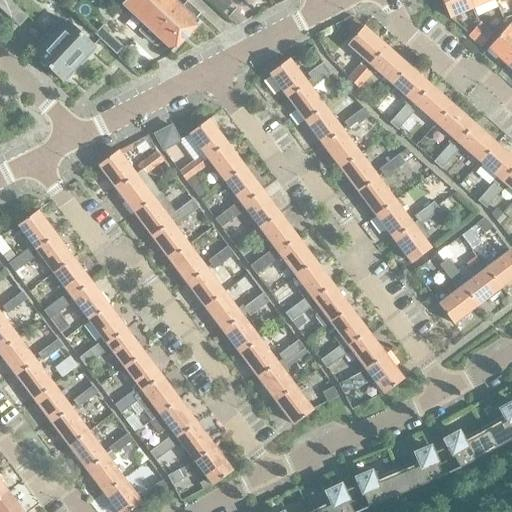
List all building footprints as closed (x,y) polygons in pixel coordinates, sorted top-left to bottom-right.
[(0,0),(0,9),(18,26),(27,17),(7,0),(0,0)] [(171,52),(185,38),(144,0),(129,0),(124,7),(171,52)] [(144,0),(185,38),(189,34),(199,23),(195,19),(200,14),(186,2),(182,6),(176,1),(176,0),(144,0)] [(208,0),(223,13),(231,4),(226,0),(208,0)] [(471,8),(467,0),(441,0),(449,18),(471,8)] [(467,0),(471,8),(490,0),(467,0)] [(228,18),(232,22),(236,26),(245,21),(234,11),(228,18)] [(58,21),(46,34),(80,66),(80,65),(88,56),(86,54),(93,46),(67,22),(63,26),(58,21)] [(479,23),(474,29),(487,40),(492,34),(479,23)] [(511,58),(511,28),(508,25),(487,48),(506,65),(511,58)] [(347,45),(370,65),(386,47),(363,27),(347,45)] [(481,47),(487,40),(474,29),(469,35),(481,47)] [(38,53),(35,56),(61,81),(68,73),(71,76),(79,67),(80,66),(46,34),(33,48),(38,53)] [(408,66),(386,47),(370,65),(392,84),(408,66)] [(287,98),(307,83),(288,59),(269,74),(287,98)] [(322,62),(314,68),(323,79),(330,73),(322,62)] [(361,66),(355,73),(365,81),(371,75),(361,66)] [(430,86),(408,66),(392,84),(407,98),(403,103),(404,104),(410,108),(414,104),(430,86)] [(315,85),(323,79),(314,68),(306,74),(315,85)] [(365,81),(355,73),(349,79),(359,88),(365,81)] [(287,98),(305,122),(324,107),(307,83),(287,98)] [(452,105),(430,86),(414,104),(436,123),(452,105)] [(404,104),(396,113),(406,121),(414,112),(410,108),(404,104)] [(474,124),(452,105),(436,123),(451,137),(447,142),(448,143),(448,144),(453,149),(453,148),(458,143),(474,124)] [(305,122),(322,145),(342,130),(324,107),(305,122)] [(363,107),(353,114),(360,124),(370,116),(363,107)] [(398,130),(406,121),(396,113),(388,122),(398,130)] [(350,131),(360,124),(353,114),(343,121),(350,131)] [(206,158),(226,143),(208,119),(188,134),(206,158)] [(480,162),(496,144),(474,124),(458,143),(480,162)] [(171,126),(154,134),(163,150),(179,142),(171,126)] [(322,145),(340,168),(359,154),(342,130),(322,145)] [(243,166),(226,143),(206,158),(224,181),(243,166)] [(448,144),(440,153),(449,161),(458,151),(453,148),(453,149),(448,144)] [(511,170),(511,158),(496,144),(480,162),(502,182),(511,170)] [(97,165),(116,190),(135,175),(117,151),(97,165)] [(157,152),(146,160),(153,169),(164,161),(157,152)] [(400,152),(389,160),(396,170),(407,162),(400,152)] [(449,161),(440,153),(432,161),(442,169),(449,161)] [(340,168),(357,192),(377,177),(359,154),(340,168)] [(189,165),(195,173),(205,166),(199,157),(189,165)] [(141,171),(143,169),(146,174),(153,169),(146,160),(138,167),(141,171)] [(396,170),(389,160),(378,168),(385,178),(396,170)] [(185,180),(195,173),(189,165),(179,172),(185,180)] [(261,190),(243,166),(224,181),(241,205),(261,190)] [(143,169),(141,171),(135,175),(116,190),(133,213),(160,192),(146,174),(143,169)] [(511,170),(502,182),(511,190),(511,170)] [(188,184),(200,199),(208,193),(196,177),(188,184)] [(394,201),(377,177),(357,192),(375,215),(394,201)] [(493,181),(485,191),(494,199),(503,190),(493,181)] [(279,214),(261,190),(241,205),(259,228),(279,214)] [(486,208),(494,199),(485,191),(476,200),(486,208)] [(133,213),(151,237),(170,222),(176,218),(178,216),(174,211),(160,192),(133,213)] [(192,198),(183,205),(190,214),(199,208),(192,198)] [(375,215),(392,239),(418,219),(414,214),(408,206),(402,211),(394,201),(375,215)] [(432,201),(423,208),(430,217),(439,210),(432,201)] [(511,202),(503,213),(508,218),(511,213),(511,202)] [(233,203),(223,211),(231,220),(241,213),(233,203)] [(180,223),(190,214),(183,205),(174,211),(178,216),(176,218),(180,223)] [(496,207),(491,213),(501,225),(508,218),(496,207)] [(414,214),(418,219),(421,224),(430,217),(423,208),(414,214)] [(21,240),(28,250),(32,254),(36,251),(35,250),(55,235),(37,211),(17,226),(25,237),(21,240)] [(214,218),(217,223),(221,228),(231,220),(223,211),(214,218)] [(296,237),(279,214),(259,228),(277,252),(296,237)] [(475,224),(475,225),(483,234),(492,226),(484,217),(475,224)] [(421,224),(418,219),(392,239),(410,263),(430,248),(423,239),(429,235),(421,224)] [(151,237),(169,260),(188,245),(170,222),(151,237)] [(470,228),(461,235),(471,249),(481,242),(470,228)] [(73,259),(55,235),(35,250),(36,251),(53,274),(73,259)] [(296,237),(277,252),(294,275),(314,261),(296,237)] [(169,260),(186,284),(206,269),(188,245),(169,260)] [(227,246),(217,253),(224,262),(234,255),(227,246)] [(35,258),(32,254),(28,250),(18,257),(25,266),(35,258)] [(268,250),(259,258),(267,268),(276,260),(268,250)] [(511,254),(509,250),(485,268),(500,288),(511,278),(511,254)] [(224,262),(217,253),(207,260),(214,269),(224,262)] [(25,266),(18,257),(9,264),(15,273),(25,266)] [(267,268),(259,258),(249,265),(256,275),(267,268)] [(53,274),(71,297),(90,282),(73,259),(53,274)] [(440,265),(447,275),(456,269),(448,259),(440,265)] [(332,284),(314,261),(294,275),(304,289),(300,292),(304,297),(308,302),(332,284)] [(476,305),(500,288),(485,268),(468,281),(465,277),(463,278),(458,282),(476,305)] [(223,293),(206,269),(186,284),(204,307),(223,293)] [(447,275),(454,285),(458,282),(463,278),(456,269),(447,275)] [(108,306),(90,282),(71,297),(88,320),(108,306)] [(458,282),(454,285),(452,286),(456,290),(438,304),(452,324),(476,305),(458,282)] [(349,308),(332,284),(308,302),(312,308),(309,309),(311,312),(318,307),(320,310),(313,315),(323,328),(330,323),(349,308)] [(21,292),(11,299),(17,307),(26,299),(21,292)] [(262,292),(253,299),(260,309),(269,302),(262,292)] [(241,316),(247,312),(243,307),(244,306),(242,304),(235,308),(223,293),(204,307),(222,331),(241,316)] [(63,296),(52,304),(58,313),(69,305),(63,296)] [(293,305),(301,316),(309,309),(312,308),(308,302),(304,297),(293,305)] [(17,307),(11,299),(2,306),(8,314),(17,307)] [(253,299),(244,306),(243,307),(247,312),(250,317),(260,309),(253,299)] [(58,313),(52,304),(44,310),(57,329),(65,322),(58,313)] [(292,323),(301,316),(293,305),(284,312),(292,323)] [(125,329),(108,306),(88,320),(106,344),(125,329)] [(367,331),(349,308),(330,323),(338,333),(333,337),(339,345),(343,349),(347,346),(367,331)] [(0,350),(17,337),(0,313),(0,350)] [(222,331),(239,354),(259,340),(241,316),(222,331)] [(301,316),(292,323),(296,329),(306,322),(301,316)] [(143,353),(125,329),(106,344),(123,367),(143,353)] [(385,355),(367,331),(347,346),(365,369),(385,355)] [(17,337),(0,350),(0,354),(15,375),(35,361),(17,337)] [(56,339),(46,346),(53,355),(62,347),(56,339)] [(297,339),(288,346),(296,356),(305,349),(297,339)] [(277,363),(259,340),(239,354),(257,378),(277,363)] [(88,350),(92,354),(95,359),(105,352),(98,343),(88,350)] [(330,352),(337,361),(346,354),(343,349),(339,345),(330,352)] [(44,362),(53,355),(46,346),(37,354),(44,362)] [(286,364),(296,356),(288,346),(278,353),(286,364)] [(92,354),(88,350),(78,357),(85,366),(95,359),(92,354)] [(327,368),(337,361),(330,352),(320,360),(327,368)] [(143,353),(123,367),(141,391),(161,376),(143,353)] [(385,355),(365,369),(338,383),(344,394),(373,380),(383,394),(403,379),(385,355)] [(15,375),(33,399),(52,384),(35,361),(15,375)] [(257,378),(275,401),(294,387),(277,363),(257,378)] [(141,391),(136,394),(134,396),(137,400),(151,420),(178,399),(161,376),(141,391)] [(33,399),(51,422),(70,408),(52,384),(33,399)] [(82,393),(85,397),(88,401),(97,394),(91,386),(82,393)] [(312,410),(294,387),(275,401),(292,425),(312,410)] [(327,401),(337,396),(332,387),(322,392),(327,401)] [(133,390),(123,397),(129,406),(137,400),(134,396),(136,394),(133,390)] [(85,397),(82,393),(72,401),(78,408),(88,401),(85,397)] [(129,406),(123,397),(113,404),(120,413),(129,406)] [(178,399),(151,420),(152,420),(149,422),(158,434),(168,427),(176,438),(196,423),(178,399)] [(511,438),(511,402),(500,409),(503,416),(482,427),(494,449),(511,438)] [(88,431),(70,408),(51,422),(68,446),(88,431)] [(213,446),(196,423),(176,438),(194,461),(213,446)] [(459,468),(494,449),(482,427),(461,439),(457,432),(443,440),(453,458),(445,462),(450,472),(459,468)] [(105,455),(88,431),(68,446),(86,469),(105,455)] [(127,433),(117,440),(123,448),(133,441),(127,433)] [(158,444),(161,449),(165,453),(175,446),(168,437),(158,444)] [(123,448),(117,440),(108,448),(113,455),(123,448)] [(161,449),(158,444),(148,451),(155,461),(165,453),(161,449)] [(232,471),(213,446),(194,461),(207,479),(199,483),(202,490),(211,485),(212,485),(232,471)] [(441,477),(450,472),(445,462),(437,466),(429,447),(414,453),(417,460),(395,469),(404,492),(441,477)] [(138,448),(132,453),(141,465),(147,460),(138,448)] [(86,469),(103,493),(123,479),(105,455),(86,469)] [(368,507),(404,492),(395,469),(373,478),(370,472),(355,478),(363,497),(356,500),(361,511),(368,507)] [(167,475),(172,485),(182,479),(177,470),(167,475)] [(128,511),(141,503),(123,479),(103,493),(117,511),(128,511)] [(167,488),(163,480),(152,486),(156,493),(167,488)] [(357,511),(361,511),(356,500),(348,503),(340,485),(325,492),(328,499),(307,509),(308,511),(357,511)] [(22,511),(7,492),(0,496),(0,511),(22,511)]
